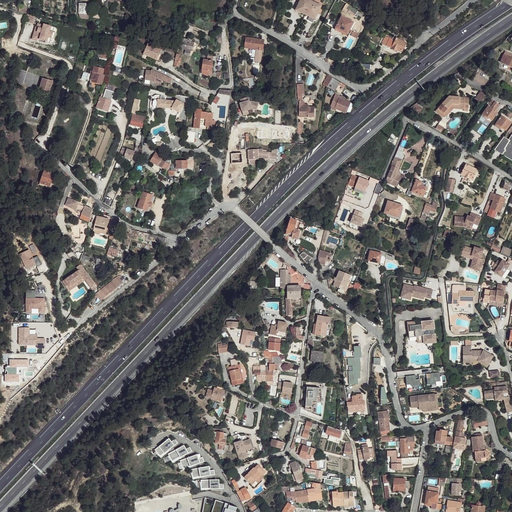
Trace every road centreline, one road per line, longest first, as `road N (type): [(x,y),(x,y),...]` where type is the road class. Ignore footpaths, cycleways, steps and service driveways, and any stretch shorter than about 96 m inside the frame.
road 1 (motorway): [(0,507),(281,209),(405,97),(509,20)]
road 2 (motorway): [(511,2),(444,49),(269,200),(0,486)]
road 3 (residential): [(237,0),(237,16),(352,86),(374,83),(423,40)]
road 4 (residential): [(427,424),(405,425),(375,331),(319,285)]
road 5 (residential): [(381,190),(406,121),(511,177)]
road 6 (residential): [(40,145),(125,224),(181,238)]
road 7 (residential): [(297,415),(311,296),(319,285)]
road 8 (residential): [(86,317),(181,238)]
